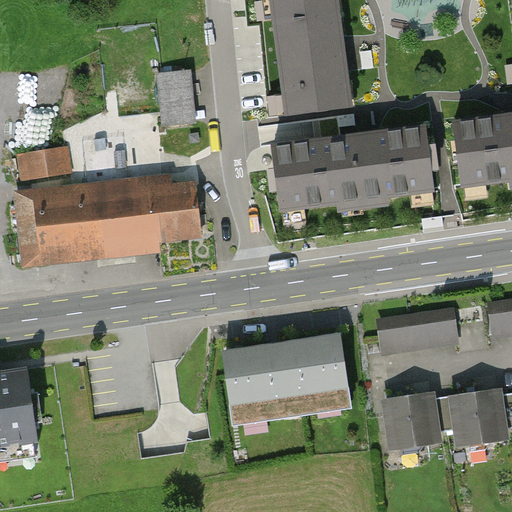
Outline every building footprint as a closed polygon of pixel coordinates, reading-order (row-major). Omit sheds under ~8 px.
[(350,109),(335,0),(275,0),(274,0),(291,117),(350,109)] [(372,50),(361,52),(364,69),(375,67),(372,50)] [(197,78),(163,82),(169,131),(203,127),(197,78)] [(338,118),(339,129),(357,126),(355,115),(338,118)] [(506,118),(456,125),(463,178),(486,174),(487,183),(511,180),(511,185),(511,121),(506,122),(506,118)] [(431,180),(424,128),(374,135),(374,139),(333,144),(333,141),(273,150),(280,203),(303,200),(304,208),(366,199),(367,206),(387,203),(386,195),(410,192),(408,183),(431,180)] [(25,186),(75,179),(71,151),(38,156),(36,141),(18,143),(25,186)] [(171,179),(14,195),(22,272),(161,257),(160,244),(199,240),(193,184),(172,186),(171,179)] [(511,299),(490,302),(496,342),(511,339),(511,299)] [(459,311),(378,321),(382,360),(464,350),(459,311)] [(337,335),(228,352),(236,404),(231,406),(234,425),(353,408),(350,388),(345,388),(337,335)] [(0,472),(5,471),(3,462),(39,456),(26,373),(0,377),(0,472)] [(503,390),(450,397),(456,448),(509,441),(503,390)] [(437,395),(381,401),(388,458),(443,451),(437,395)]
